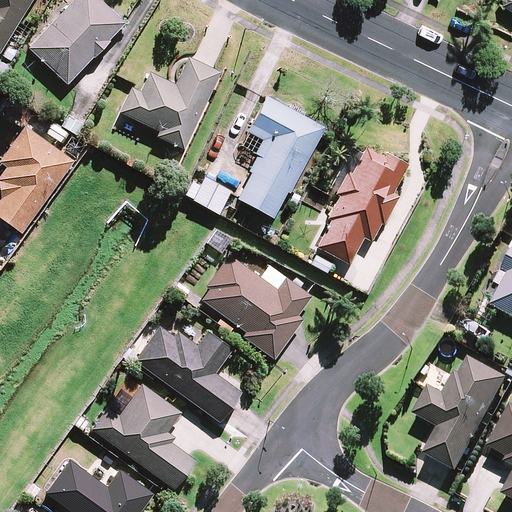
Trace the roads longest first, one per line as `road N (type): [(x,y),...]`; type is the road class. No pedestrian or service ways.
road 1 (residential): [(290,437),(414,314),(511,128)]
road 2 (tertiary): [(511,106),(292,0)]
road 3 (residential): [(401,511),(338,477),(290,437)]
